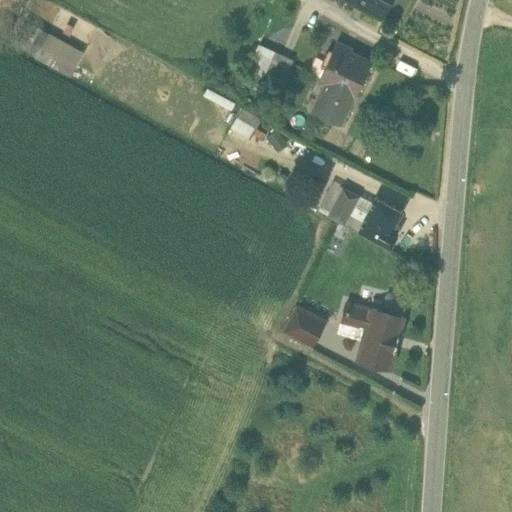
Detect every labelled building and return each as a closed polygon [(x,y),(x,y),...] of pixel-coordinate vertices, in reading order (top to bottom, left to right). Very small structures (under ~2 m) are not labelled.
[(390,0),(351,0),(382,16),(390,0)] [(48,32),(26,19),(14,41),(35,52),(35,54),(71,74),(77,63),(42,43),(48,32)] [(352,48),(337,41),(319,77),(327,80),(315,107),(341,120),(354,93),(356,94),(371,61),(350,51),(352,48)] [(262,44),(244,81),(257,87),(264,73),(275,50),(262,44)] [(293,58),(275,50),(264,73),(281,82),(293,58)] [(262,118),(242,107),(231,125),(250,137),(262,118)] [(343,185),(328,214),(344,222),(359,194),(360,194),(343,185)] [(360,194),(359,194),(344,222),(390,247),(398,231),(395,229),(399,222),(397,221),(403,209),(377,195),(373,202),(360,194)] [(383,310),(371,307),(347,301),(342,321),(366,328),(358,357),(390,366),(391,364),(395,348),(400,333),(399,333),(403,318),(404,316),(400,315),(404,298),(402,295),(391,292),(387,294),(383,310)] [(326,320),(297,305),(284,330),(312,344),(326,320)]
